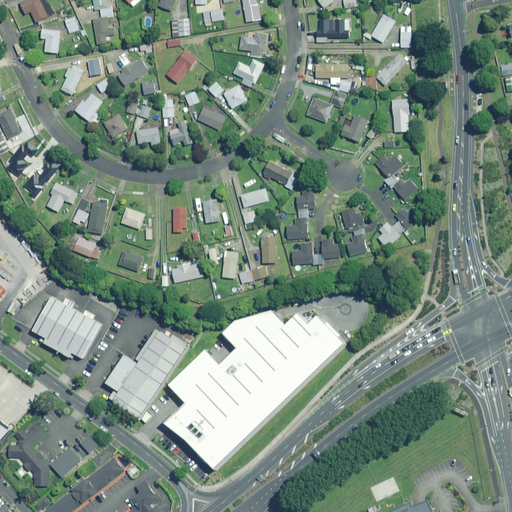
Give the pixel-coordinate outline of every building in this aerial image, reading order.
[(47,17),(39,0),(23,0),(19,2),(24,14),(30,12),(34,23),(47,17)] [(101,17),(92,18),(97,44),(106,43),(105,36),(115,34),(114,26),(109,27),(107,17),(113,16),(111,6),(108,6),(107,0),(92,0),(94,10),(99,9),(101,17)] [(171,11),(175,0),(159,0),(158,5),(171,11)] [(256,0),(241,0),(246,22),(260,20),(256,0)] [(223,20),(221,9),(210,10),(212,21),(223,20)] [(395,21),(383,14),(371,35),(383,42),(395,21)] [(79,30),(75,16),(64,20),(68,33),(79,30)] [(191,36),(189,19),(172,20),(173,37),(191,36)] [(320,19),(319,30),(316,30),(316,41),(328,42),(328,37),(349,37),(349,19),(320,19)] [(57,53),(60,30),(41,28),(40,38),(45,38),(43,51),(57,53)] [(239,49),(251,51),(250,56),(261,57),(261,52),(263,53),(266,34),(255,32),(254,37),(241,35),(239,49)] [(411,47),(411,32),(400,32),(400,47),(411,47)] [(152,52),(149,43),(139,46),(141,52),(146,50),(147,53),(152,52)] [(178,83),(187,70),(190,72),(199,59),(184,48),(174,61),(175,61),(166,74),(178,83)] [(408,61),(398,52),(376,76),(386,86),(408,61)] [(101,57),(89,59),(91,72),(103,70),(101,57)] [(140,58),(132,64),(131,62),(120,70),(121,72),(117,75),(125,86),(149,69),(140,58)] [(233,73),(243,78),(242,82),(251,86),(252,82),(255,83),(264,64),(253,59),(249,66),(238,61),(233,73)] [(348,64),(315,64),(315,77),(330,78),(330,82),(340,82),(340,78),(348,78),(348,64)] [(72,65),(71,68),(68,67),(64,76),(66,77),(60,89),(72,95),(84,70),(72,65)] [(511,74),(511,65),(500,68),(502,76),(511,74)] [(107,78),(96,85),(101,93),(112,86),(107,78)] [(349,92),(351,82),(341,80),(339,90),(349,92)] [(366,90),(376,89),(376,80),(365,80),(366,90)] [(153,82),(146,83),(146,81),(140,82),(140,83),(136,84),(138,93),(143,93),(143,95),(155,93),(153,82)] [(224,90),(216,82),(208,90),(216,98),(224,90)] [(247,99),(239,84),(223,93),(231,108),(247,99)] [(347,94),(335,89),(330,103),(342,108),(347,94)] [(199,102),(194,91),(184,96),(189,106),(199,102)] [(91,93),(84,101),(82,100),(74,110),(91,123),(98,114),(95,112),(102,102),(91,93)] [(333,105),(313,97),(307,115),(327,122),(333,105)] [(174,117),(173,99),(162,100),(163,117),(174,117)] [(409,131),(408,114),(409,114),(408,99),(392,100),(393,115),(394,132),(409,131)] [(135,114),(137,104),(128,102),(126,112),(135,114)] [(147,118),(150,108),(141,105),(138,116),(147,118)] [(203,106),(197,120),(219,130),(225,116),(203,106)] [(0,124),(6,139),(8,138),(10,143),(19,139),(17,134),(20,133),(10,109),(0,113),(0,124)] [(112,137),(127,129),(119,114),(103,122),(112,137)] [(360,141),(368,120),(354,115),(350,126),(344,124),(340,134),(360,141)] [(179,142),(182,141),(184,146),(192,143),(185,120),(176,123),(178,128),(169,131),(174,146),(180,144),(179,142)] [(160,144),(158,127),(135,130),(137,144),(150,142),(151,146),(160,144)] [(377,130),(372,127),(366,135),(371,139),(377,130)] [(22,161),(17,150),(3,156),(8,167),(22,161)] [(391,188),(393,186),(396,190),(405,200),(418,188),(409,178),(405,182),(401,179),(399,181),(393,174),(404,163),(395,153),(388,160),(383,155),(375,163),(388,177),(384,181),(391,188)] [(31,189),(45,184),(38,158),(23,163),(31,189)] [(298,179),(292,176),(293,173),(269,161),(263,173),(285,184),(284,186),(293,190),(298,179)] [(51,194),(52,195),(46,207),(58,212),(64,200),(71,204),(76,193),(56,184),(51,194)] [(240,195),(244,208),(269,201),(266,188),(240,195)] [(286,240),(309,239),(308,218),(308,208),(315,208),(314,194),(313,189),(302,190),(302,195),(296,196),(297,209),(298,209),(298,217),(295,217),(295,224),(285,224),(286,240)] [(81,199),(70,221),(78,225),(80,222),(84,223),(88,215),(85,213),(89,204),(81,199)] [(202,201),(204,224),(220,222),(218,199),(202,201)] [(88,232),(103,234),(107,204),(91,202),(88,232)] [(350,257),(368,252),(362,234),(365,233),(364,228),(359,230),(358,225),(359,225),(359,224),(364,222),(361,212),(356,213),(354,207),(341,211),(346,228),(348,228),(349,232),(353,231),(354,235),(351,236),(353,241),(346,243),(350,257)] [(394,216),(398,221),(391,227),(386,221),(381,226),(384,230),(377,237),(386,248),(399,235),(406,229),(407,230),(420,218),(411,207),(407,211),(403,207),(394,216)] [(126,208),(120,223),(139,230),(145,214),(126,208)] [(186,208),(172,208),(173,232),(183,232),(183,229),(187,229),(186,208)] [(256,221),(254,210),(242,213),(244,224),(256,221)] [(232,231),(225,232),(228,243),(234,242),(232,231)] [(198,232),(192,233),(194,243),(200,242),(198,232)] [(276,263),(275,236),(261,236),(262,264),(276,263)] [(90,257),(95,245),(77,237),(72,249),(90,257)] [(325,264),(324,259),(341,257),(340,244),(333,244),(333,238),(321,239),(322,254),(313,255),(312,243),(300,244),(300,250),(291,251),(292,264),(312,263),(312,265),(325,264)] [(217,262),(215,249),(208,250),(210,263),(217,262)] [(144,257),(122,250),(117,265),(139,272),(144,257)] [(223,279),(236,280),(237,252),(225,251),(223,279)] [(171,270),(174,283),(203,276),(200,263),(190,265),(189,262),(176,265),(177,268),(171,270)] [(269,277),(266,266),(250,270),(253,280),(269,277)] [(154,279),(156,269),(149,268),(147,278),(154,279)] [(253,280),(250,270),(239,273),(241,283),(253,280)] [(38,335),(51,342),(49,346),(75,360),(77,356),(87,361),(106,326),(57,300),(38,335)] [(187,440),(217,470),(347,345),(320,316),(311,324),(300,314),(288,325),(278,315),(274,310),(237,321),(224,333),(232,341),(239,348),(222,365),(215,358),(207,350),(171,385),(180,395),(188,403),(167,424),(187,440)] [(183,347),(157,331),(134,367),(116,395),(110,405),(135,421),(183,347)] [(134,367),(123,359),(104,388),(116,395),(134,367)] [(48,433),(38,422),(26,431),(24,428),(14,437),(16,440),(17,447),(7,447),(8,459),(21,458),(34,474),(34,486),(48,486),(49,466),(31,447),(48,433)] [(0,423),(0,447),(13,432),(0,423)] [(97,447),(88,436),(79,443),(88,454),(97,447)] [(81,462),(69,448),(48,465),(60,479),(81,462)] [(73,511),(122,473),(110,459),(44,511),(73,511)] [(140,471),(136,466),(128,472),(132,477),(140,471)] [(158,501),(142,481),(133,488),(137,494),(130,500),(140,511),(156,511),(152,506),(158,501)] [(34,506),(38,511),(39,511),(44,509),(45,509),(52,504),(46,497),(34,506)] [(409,504),(391,511),(431,511),(426,501),(411,507),(409,504)]
